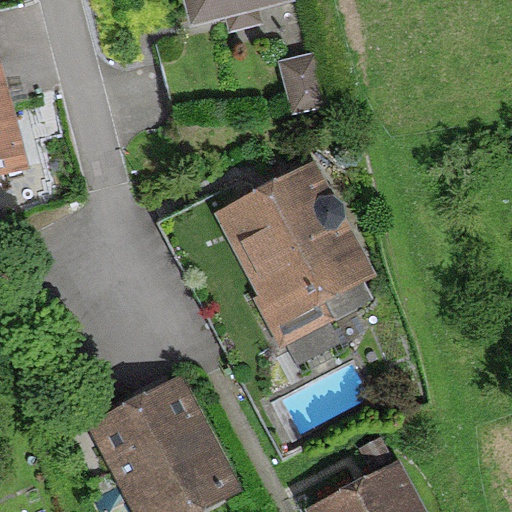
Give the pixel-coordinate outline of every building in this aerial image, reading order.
[(294,0),(182,0),(191,34),(227,25),(243,21),(261,16),(297,7),(294,0)] [(264,27),(261,16),(243,21),(227,25),(230,36),(264,27)] [(0,89),(9,87),(0,51),(0,89)] [(320,54),(280,64),(293,117),(333,108),(320,54)] [(0,89),(0,182),(31,175),(19,127),(9,87),(0,89)] [(271,191),(215,221),(259,300),(255,302),(282,352),(336,322),(327,307),(377,279),(315,166),(271,191)] [(214,511),(246,496),(185,379),(137,404),(89,429),(132,511),(214,511)] [(425,511),(401,466),(353,491),(313,511),(425,511)]
